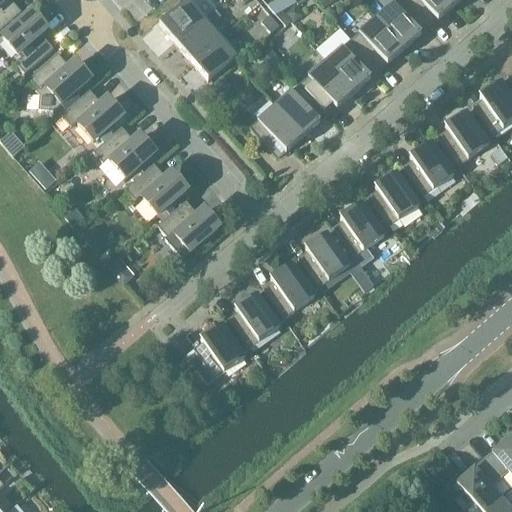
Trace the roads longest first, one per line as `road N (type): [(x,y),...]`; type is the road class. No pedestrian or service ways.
road 1 (residential): [(262,227),(511,8)]
road 2 (residential): [(262,227),(91,24)]
road 3 (residential): [(77,387),(262,227)]
road 4 (unclassified): [(352,450),(511,315)]
